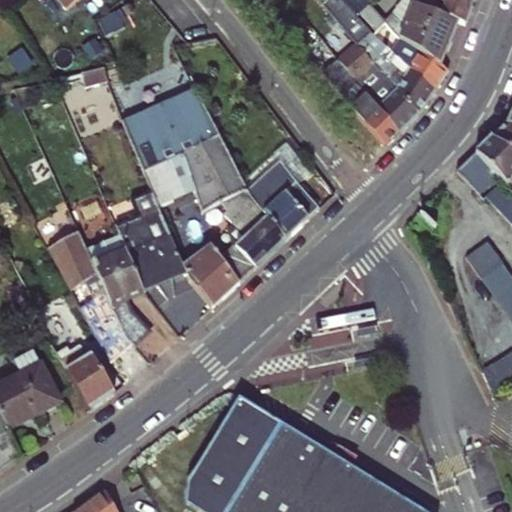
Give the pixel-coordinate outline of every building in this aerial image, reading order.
[(59,0),(68,11),(80,0),(59,0)] [(405,28),(415,5),(416,0),(404,0),(391,14),(405,28)] [(416,0),(415,5),(457,20),(465,23),(473,0),(416,0)] [(457,20),(415,5),(405,28),(391,14),(383,22),(398,38),(439,64),(457,20)] [(398,38),(383,22),(373,34),(408,74),(433,92),(448,70),(439,64),(398,38)] [(407,84),(428,100),(433,92),(408,74),(373,34),(370,31),(365,36),(367,39),(407,84)] [(407,84),(367,39),(356,47),(417,114),(428,100),(407,84)] [(417,114),(356,47),(337,63),(362,95),(399,132),(417,114)] [(337,63),(322,75),(384,146),(399,132),(362,95),(337,63)] [(125,67),(102,75),(108,88),(121,81),(123,85),(132,81),(125,67)] [(245,194),(195,91),(122,123),(150,193),(158,211),(172,204),(158,170),(182,160),(194,195),(201,215),(224,204),(230,209),(225,214),(229,218),(238,210),(256,230),(248,237),(219,263),(239,286),(285,242),(252,204),(245,194)] [(511,125),(509,125),(493,140),(511,150),(511,125)] [(511,150),(493,140),(477,155),(498,177),(511,191),(511,150)] [(477,155),(457,175),(477,197),(498,177),(477,155)] [(158,170),(172,204),(194,195),(182,160),(158,170)] [(274,183),(252,204),(285,242),(318,210),(279,164),(267,174),(274,183)] [(274,183),(267,174),(245,194),(252,204),(274,183)] [(511,196),(500,184),(486,198),(511,226),(511,196)] [(182,270),(158,211),(150,193),(131,200),(138,217),(114,227),(117,235),(142,293),(184,276),(182,270)] [(238,210),(229,218),(248,237),(256,230),(238,210)] [(117,235),(83,249),(123,336),(134,349),(147,337),(124,300),(142,293),(117,235)] [(78,238),(48,254),(70,295),(85,287),(95,305),(79,313),(108,368),(134,349),(123,336),(121,332),(83,249),(78,238)] [(511,323),(511,278),(487,245),(466,261),(511,323)] [(182,270),(184,276),(187,283),(213,311),(239,286),(219,263),(208,251),(182,270)] [(55,358),(65,352),(60,342),(49,348),(55,358)] [(65,352),(55,358),(89,413),(113,395),(89,358),(84,360),(78,351),(68,356),(65,352)] [(511,354),(482,373),(495,396),(511,386),(511,354)] [(0,473),(22,460),(6,432),(59,405),(31,355),(11,365),(17,377),(0,385),(0,473)] [(416,511),(344,468),(319,453),(232,400),(181,483),(178,505),(189,511),(416,511)] [(326,442),(319,453),(344,468),(350,456),(326,442)] [(115,511),(104,494),(78,511),(115,511)]
